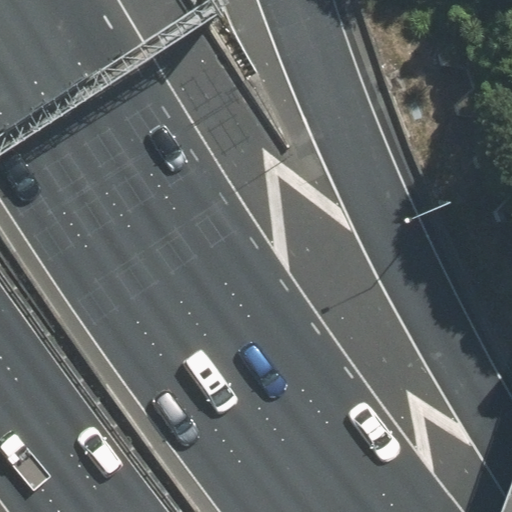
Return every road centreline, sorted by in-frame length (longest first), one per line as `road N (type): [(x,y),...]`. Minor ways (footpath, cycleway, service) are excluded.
road 1 (motorway): [(0,101),(284,511)]
road 2 (motorway): [(293,0),(454,343),(511,433)]
road 3 (motorway): [(114,511),(0,348)]
